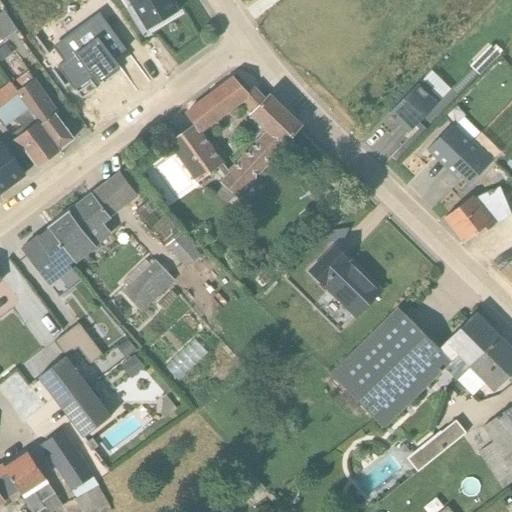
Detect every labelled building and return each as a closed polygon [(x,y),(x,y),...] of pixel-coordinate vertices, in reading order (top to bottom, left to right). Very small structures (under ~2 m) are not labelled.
[(115,108),(137,92),(118,65),(143,46),(109,0),(107,0),(96,9),(89,0),(74,0),(72,2),(99,36),(105,38),(79,57),(92,76),(85,81),(95,95),(102,91),(114,108),(115,108)] [(148,30),(177,12),(169,0),(123,0),(128,7),(132,5),(148,30)] [(0,42),(17,31),(4,11),(0,13),(0,42)] [(499,54),(490,45),(469,66),(478,75),(499,54)] [(450,90),(430,70),(389,113),(408,132),(450,90)] [(34,80),(28,71),(11,83),(58,150),(72,139),(55,114),(58,112),(35,79),(34,80)] [(282,144),(299,125),(269,97),(249,117),(264,132),(227,170),(223,165),(224,163),(202,132),(249,95),(233,78),(185,114),(192,125),(169,142),(197,183),(217,169),(223,177),(218,183),(222,185),(221,186),(215,195),(227,205),(234,196),(237,198),(285,146),(282,144)] [(25,151),(37,166),(58,150),(11,83),(8,83),(0,89),(0,122),(0,124),(4,128),(16,119),(21,128),(11,137),(23,153),(25,151)] [(0,192),(25,174),(1,142),(0,142),(0,123),(0,124),(0,122),(0,192)] [(448,165),(470,142),(451,124),(426,149),(427,150),(437,160),(439,157),(448,165)] [(468,185),(490,162),(470,142),(448,165),(468,185)] [(118,172),(68,212),(47,227),(76,263),(96,248),(111,234),(104,224),(138,197),(119,172),(118,172)] [(495,221),(511,214),(499,186),(474,197),(473,195),(445,216),(463,241),(476,231),(479,234),(495,221)] [(74,261),(48,229),(21,249),(49,286),(72,269),(69,265),(74,261)] [(201,255),(180,233),(166,246),(187,268),(201,255)] [(347,259),(334,247),(309,273),(354,317),(378,293),(346,261),(347,259)] [(123,292),(142,312),(174,281),(155,261),(150,265),(145,260),(123,281),(127,287),(123,292)] [(455,380),(500,336),(476,312),(439,349),(396,307),(375,328),(330,373),(384,429),(444,369),(455,380)] [(102,355),(78,324),(66,334),(90,364),(102,355)] [(77,348),(66,334),(54,343),(65,357),(77,348)] [(493,393),(511,373),(511,348),(500,336),(455,380),(471,396),(483,384),(493,393)] [(135,349),(127,339),(117,348),(125,357),(135,349)] [(134,356),(121,366),(130,378),(143,367),(134,356)] [(65,404),(89,388),(65,357),(38,378),(53,398),(57,395),(65,404)] [(89,388),(65,404),(72,414),(68,417),(84,437),(111,416),(89,388)] [(511,405),(481,428),(491,442),(477,452),(501,489),(511,482),(511,405)] [(416,472),(465,433),(455,420),(441,431),(440,431),(405,458),(416,472)] [(71,490),(75,498),(98,485),(63,430),(43,443),(55,461),(53,463),(71,490)] [(28,453),(5,468),(31,511),(37,511),(44,508),(46,511),(52,511),(63,505),(28,453)] [(3,465),(0,466),(0,504),(5,502),(4,500),(18,490),(3,465)] [(98,485),(74,499),(81,511),(96,511),(109,505),(98,485)]
